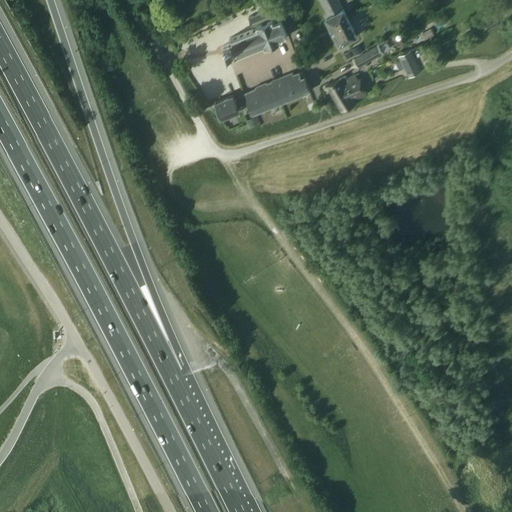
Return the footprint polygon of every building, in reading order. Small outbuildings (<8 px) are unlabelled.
[(320,0),(328,16),(325,17),(330,28),(345,20),(344,18),(347,16),(338,0),(320,0)] [(258,27),(250,30),(233,37),(230,38),(230,39),(231,43),(224,46),(227,54),(234,51),(236,55),(237,54),(237,55),(240,54),(240,53),(267,42),(269,45),(284,39),(283,36),(288,34),(281,18),(274,21),(269,9),(249,17),(253,26),(257,24),(258,27)] [(345,20),(330,28),(339,45),(356,36),(347,16),(344,18),(345,20)] [(494,16),(485,22),(489,29),(499,23),(494,16)] [(359,68),(383,53),(378,44),(353,58),(359,68)] [(422,73),(411,50),(398,56),(409,79),(422,73)] [(256,88),(248,91),(245,93),(237,96),(235,92),(213,100),(220,115),(242,107),(241,105),(249,102),(253,114),(310,91),(304,76),(301,77),(299,72),(293,74),(293,72),(272,80),(272,81),(267,83),(256,87),(256,88)] [(328,84),(332,93),(339,90),(341,92),(345,90),(346,94),(360,87),(354,75),(347,79),(345,76),(328,84)] [(339,90),(332,93),(342,112),(355,105),(353,103),(365,97),(360,87),(346,94),(345,90),(341,92),(339,90)]
